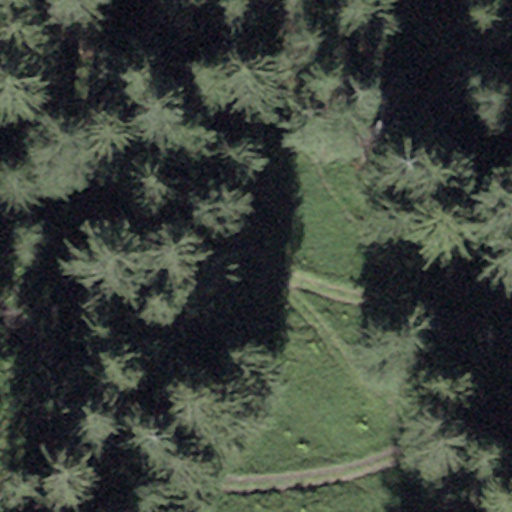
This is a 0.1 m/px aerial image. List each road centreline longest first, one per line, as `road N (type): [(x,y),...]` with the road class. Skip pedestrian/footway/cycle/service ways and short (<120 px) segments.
road 1 (track): [(0,308),(165,466),(227,492),(398,461),(511,400)]
road 2 (track): [(127,0),(230,241),(352,298),(511,341)]
